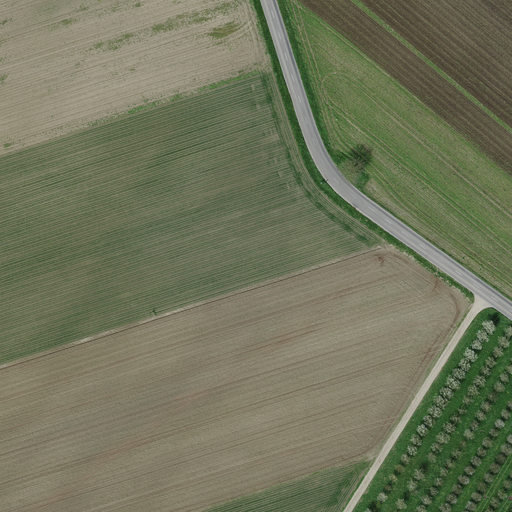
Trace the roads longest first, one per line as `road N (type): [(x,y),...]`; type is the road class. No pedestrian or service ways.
road 1 (tertiary): [(268,0),(329,171),(351,195),(511,307)]
road 2 (track): [(483,287),(344,511)]
